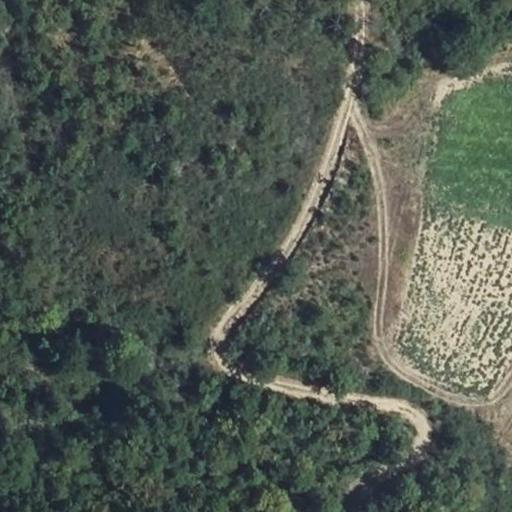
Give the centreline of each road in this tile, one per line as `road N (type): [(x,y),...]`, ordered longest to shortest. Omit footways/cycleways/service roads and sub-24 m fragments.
road 1 (track): [(355,511),(356,487),(424,450),(423,410),(254,383),(215,358),(229,318),(282,263),(349,108),(359,0)]
road 2 (track): [(511,389),(505,402),(482,409),(397,366),(380,340),(381,205),(371,151),(349,108)]
